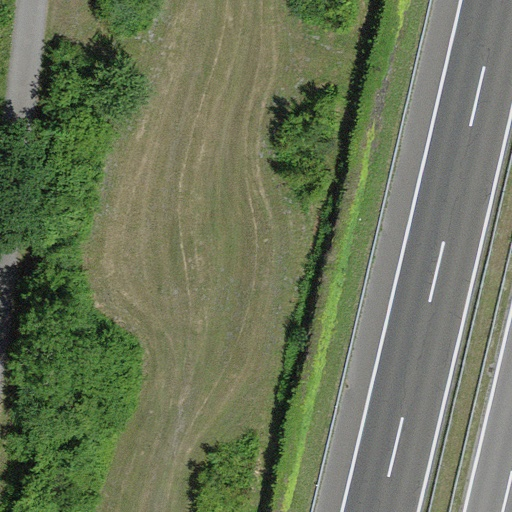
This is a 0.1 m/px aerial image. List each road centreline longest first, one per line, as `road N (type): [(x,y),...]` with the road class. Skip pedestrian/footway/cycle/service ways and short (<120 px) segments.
road 1 (motorway): [(497,0),(374,511)]
road 2 (track): [(0,384),(45,0)]
